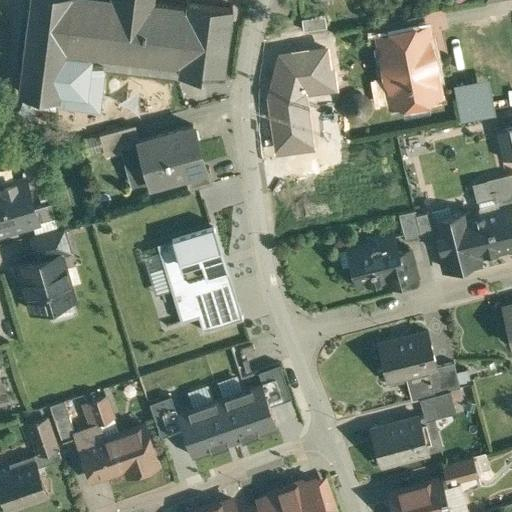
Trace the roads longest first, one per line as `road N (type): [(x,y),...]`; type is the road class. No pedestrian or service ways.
road 1 (residential): [(268,0),(248,91),(269,261),(293,335)]
road 2 (residential): [(511,281),(293,335)]
road 3 (residential): [(329,439),(129,511)]
